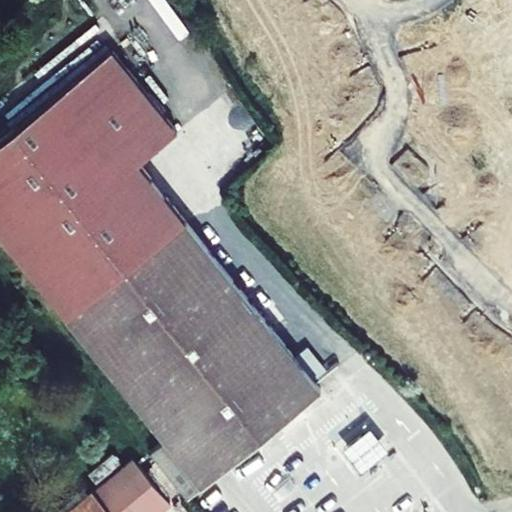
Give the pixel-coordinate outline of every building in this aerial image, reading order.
[(150,0),(162,17),(172,9),(165,0),(150,0)] [(150,450),(187,497),(284,415),(302,402),(321,388),(140,162),(177,130),(113,49),(0,140),(0,234),(165,439),(150,450)] [(309,411),(302,402),(284,415),(291,425),(309,411)] [(136,511),(162,491),(127,448),(88,480),(113,511),(136,511)] [(113,511),(88,480),(53,508),(55,511),(113,511)]
